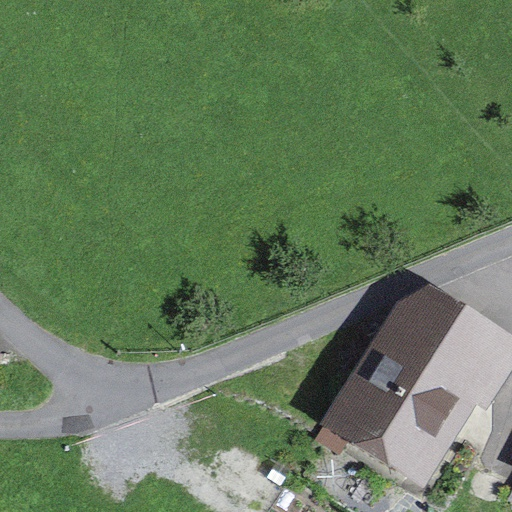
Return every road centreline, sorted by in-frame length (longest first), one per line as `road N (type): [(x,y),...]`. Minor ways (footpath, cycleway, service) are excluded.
road 1 (residential): [(0,317),(42,355),(77,373),(153,383),(511,239)]
road 2 (track): [(98,379),(61,423),(0,426)]
